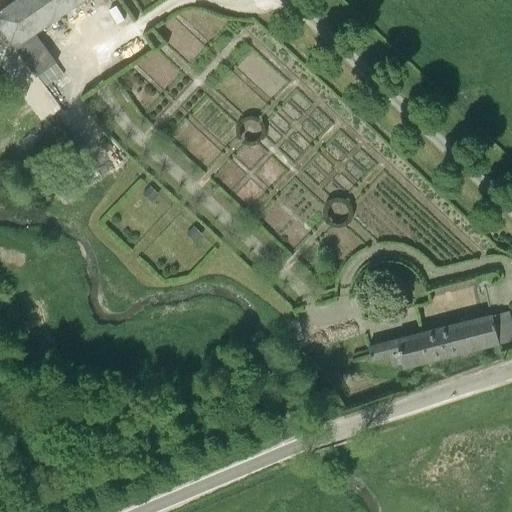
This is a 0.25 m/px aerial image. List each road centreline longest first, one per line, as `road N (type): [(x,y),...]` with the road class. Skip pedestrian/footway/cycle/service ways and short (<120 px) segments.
road 1 (track): [(282,0),(241,31),(185,12),(75,88),(109,142),(293,317),(309,353),(337,345),(334,309),(371,276),(407,283),(425,305),(493,289),(511,299)]
road 2 (tertiary): [(511,397),(207,511)]
